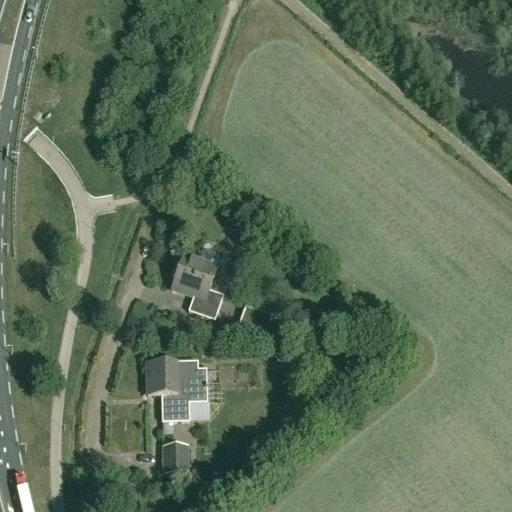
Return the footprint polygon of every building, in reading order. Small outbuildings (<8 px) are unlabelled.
[(208,294),(216,272),(217,268),(185,257),(187,252),(186,252),(171,293),(172,294),(173,290),(194,297),(188,315),(214,324),(223,299),(208,294)] [(263,341),(271,319),(245,309),(237,332),(263,341)] [(198,373),(197,365),(146,366),(147,400),(161,399),(162,426),(189,425),(188,406),(201,406),(205,404),(207,400),(206,372),(198,373)] [(163,478),(188,477),(187,449),(162,449),(163,478)] [(207,501),(215,510),(228,499),(220,490),(207,501)]
